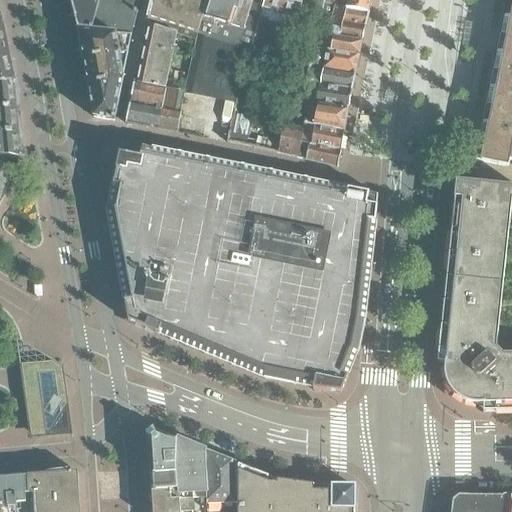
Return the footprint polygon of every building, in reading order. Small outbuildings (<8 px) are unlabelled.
[(69,0),(75,19),(76,21),(78,29),(132,34),(140,0),(69,0)] [(210,0),(152,0),(149,13),(148,17),(146,24),(150,25),(178,34),(196,40),(197,34),(210,0)] [(210,0),(197,34),(233,46),(248,51),(251,52),(260,20),(266,0),(210,0)] [(266,0),(260,20),(293,28),(295,18),(300,20),(321,14),(324,3),(324,0),(266,0)] [(336,0),(335,6),(347,8),(348,0),(336,0)] [(348,0),(347,8),(369,12),(371,0),(348,0)] [(366,27),(369,12),(347,8),(335,6),(324,3),(321,14),(342,19),(341,22),(366,27)] [(511,9),(511,12),(506,11),(501,36),(506,37),(503,53),(498,52),(493,72),(499,74),(496,90),(490,89),(486,108),(492,110),(488,127),(482,126),(478,145),(484,146),(481,162),(510,169),(511,163),(511,9)] [(362,41),(366,27),(341,22),(342,19),(321,14),(319,23),(329,25),(328,26),(331,27),(342,29),(340,39),(362,43),(362,41)] [(329,37),(331,27),(328,26),(329,25),(319,23),(317,35),(329,37)] [(178,34),(150,25),(146,43),(174,51),(178,34)] [(0,57),(9,55),(3,26),(0,26),(0,57)] [(342,29),(331,27),(329,37),(333,37),(330,50),(359,55),(362,43),(340,39),(342,29)] [(129,51),(132,34),(78,29),(84,59),(129,51)] [(238,103),(248,63),(249,60),(246,59),(248,51),(233,46),(197,34),(196,40),(194,50),(193,56),(192,63),(190,69),(189,75),(188,79),(186,92),(186,93),(232,102),(238,103)] [(174,51),(146,43),(142,62),(170,69),(174,51)] [(312,47),(309,66),(356,74),(359,55),(330,50),(312,47)] [(129,51),(84,59),(88,84),(123,79),(129,51)] [(0,86),(15,83),(9,55),(0,57),(0,86)] [(170,69),(142,62),(137,82),(166,88),(170,69)] [(352,90),(356,74),(309,66),(306,84),(321,83),(321,87),(352,90)] [(114,120),(123,79),(88,84),(94,118),(114,120)] [(135,81),(130,102),(162,108),(166,88),(137,82),(135,81)] [(0,110),(17,108),(15,83),(0,86),(0,110)] [(348,109),(352,90),(321,87),(321,83),(306,84),(304,101),(308,102),(348,109)] [(182,112),(186,93),(186,92),(176,89),(166,88),(162,108),(182,112)] [(162,108),(130,102),(127,123),(159,129),(162,108)] [(348,109),(308,102),(305,121),(317,123),(317,126),(345,131),(348,109)] [(0,133),(19,133),(17,108),(0,110),(0,133)] [(162,108),(159,129),(179,133),(182,112),(162,108)] [(305,121),(304,128),(301,144),(312,146),(312,143),(341,150),(345,131),(317,126),(317,123),(305,121)] [(282,124),(280,140),(279,154),(298,158),(301,144),(304,128),(282,124)] [(247,147),(250,134),(231,129),(227,142),(247,147)] [(22,160),(19,133),(0,133),(0,157),(18,161),(22,160)] [(279,154),(280,140),(257,135),(254,148),(279,154)] [(341,151),(341,150),(312,143),(312,146),(301,144),(298,158),(338,168),(341,151)] [(208,173),(120,155),(114,185),(123,187),(122,196),(118,211),(138,314),(148,319),(164,326),(173,329),(171,337),(170,336),(169,339),(173,341),(264,379),(314,389),(314,391),(331,393),(348,350),(344,348),(350,321),(354,322),(368,205),(208,173)] [(0,163),(0,206),(6,194),(16,171),(0,163)] [(511,413),(511,356),(503,356),(496,349),(511,202),(511,188),(456,183),(437,364),(445,365),(445,369),(445,372),(445,375),(445,378),(445,380),(446,383),(447,386),(449,388),(450,391),(452,393),(453,395),(455,397),(458,399),(460,401),(462,402),(465,403),(468,404),(470,405),(473,406),(476,406),(479,406),(483,406),(483,414),(511,413)] [(63,366),(30,370),(39,438),(73,435),(63,366)] [(179,491),(176,440),(155,432),(148,436),(152,493),(179,491)] [(206,494),(204,452),(205,450),(178,439),(177,441),(176,440),(179,491),(180,507),(195,506),(194,494),(206,494)] [(238,503),(234,464),(205,450),(204,452),(206,494),(207,505),(238,503)] [(355,511),(355,492),(355,488),(333,487),(333,492),(314,492),(314,487),(314,486),(279,481),(239,466),(238,467),(235,466),(235,464),(234,464),(238,503),(238,511),(355,511)] [(80,511),(79,487),(78,473),(67,474),(67,470),(55,472),(47,473),(47,475),(39,476),(28,477),(27,477),(30,511),(80,511)] [(30,511),(27,477),(3,479),(0,479),(0,511),(30,511)] [(180,511),(180,507),(179,491),(152,493),(153,511),(180,511)] [(497,511),(500,495),(459,496),(453,501),(451,511),(497,511)] [(511,511),(511,496),(504,497),(501,511),(511,511)]
